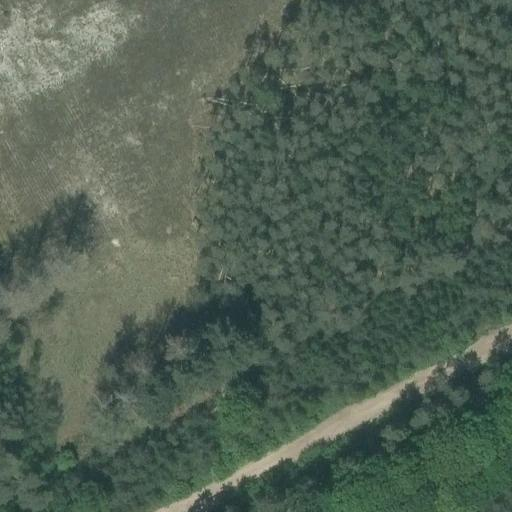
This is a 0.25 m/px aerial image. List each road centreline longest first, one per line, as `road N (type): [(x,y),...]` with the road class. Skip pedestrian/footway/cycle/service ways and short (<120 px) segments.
road 1 (track): [(188,511),(511,337)]
road 2 (track): [(366,511),(511,432)]
